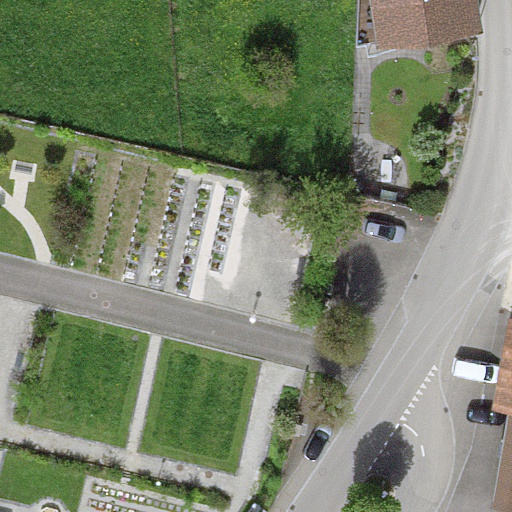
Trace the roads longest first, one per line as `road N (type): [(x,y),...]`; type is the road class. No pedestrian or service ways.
road 1 (tertiary): [(502,15),(498,139),(467,239),(381,410)]
road 2 (residential): [(381,410),(419,440),(423,483),(408,511)]
road 3 (tertiary): [(381,410),(314,511)]
